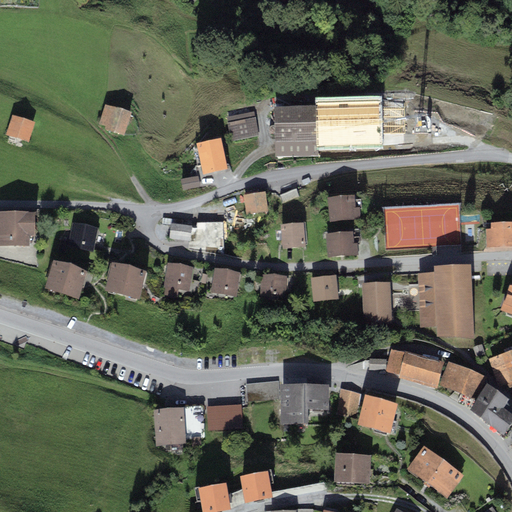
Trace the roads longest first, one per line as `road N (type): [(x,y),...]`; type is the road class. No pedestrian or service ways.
road 1 (tertiary): [(0,316),(179,375),(310,373),(413,394),(470,426),(511,473)]
road 2 (residential): [(511,257),(242,264),(165,248),(147,234),(142,208)]
road 3 (unclassified): [(511,159),(433,158),(294,173),(178,206),(142,208)]
road 4 (track): [(484,156),(473,142),(451,138),(349,143),(316,99),(255,107)]
road 5 (residential): [(420,511),(355,497),(236,511)]
road 6 (unclassified): [(142,208),(0,204)]
